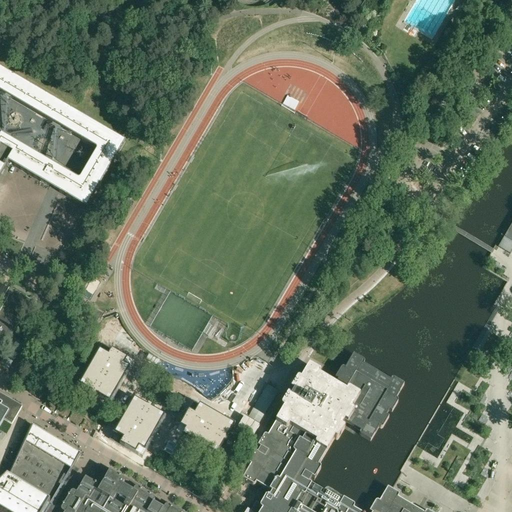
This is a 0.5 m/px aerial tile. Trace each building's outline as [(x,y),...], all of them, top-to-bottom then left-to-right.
[(41,182),(49,186),(51,188),(59,192),(86,208),(125,142),(90,121),(84,118),(80,115),(0,68),(0,177),(8,163),(41,182)] [(422,123),(428,128),(431,129),(450,102),(448,101),(441,96),(438,94),(419,121),(422,123)] [(511,251),(511,241),(504,237),(498,247),(510,254),(511,251)] [(0,431),(6,435),(22,408),(0,395),(0,357),(32,302),(10,289),(0,305),(0,431)] [(100,317),(91,312),(87,319),(96,324),(100,317)] [(490,334),(480,351),(490,357),(500,340),(490,334)] [(100,351),(80,386),(92,393),(91,396),(96,399),(97,396),(110,404),(130,369),(121,364),(124,359),(110,351),(107,355),(100,351)] [(419,511),(398,500),(399,498),(399,497),(399,496),(392,492),(388,490),(381,503),(379,502),(378,502),(377,502),(371,511),(357,511),(355,510),(355,508),(356,507),(355,506),(329,491),(328,491),(327,491),(326,493),(310,484),(313,478),(316,480),(322,469),(322,468),(322,467),(320,466),(336,439),(338,440),(339,440),(340,440),(346,429),(343,427),(346,422),(362,432),(362,433),(361,434),(361,435),(362,435),(372,441),(381,427),(382,428),(383,428),(384,428),(384,427),(390,417),(388,416),(390,411),(393,412),(399,402),(399,401),(399,400),(397,399),(405,385),(394,379),(394,378),(393,378),(393,379),(392,379),(391,381),(364,365),(365,363),(365,362),(365,361),(354,355),(346,369),(344,367),(343,367),(343,368),(342,368),(336,379),(339,380),(336,385),(320,376),(321,374),(321,373),(321,372),(311,367),(301,382),(299,381),(298,381),(297,381),(297,382),(291,392),(294,394),(291,399),(288,397),(281,408),(281,409),(282,410),(284,411),(268,438),(266,437),(265,437),(264,437),(260,444),(258,448),(261,449),(258,455),(255,453),(249,463),(249,464),(249,465),(251,466),(243,480),(252,486),(253,486),(254,486),(255,484),(271,494),(268,499),(266,497),(260,507),(256,504),(251,511),(248,511),(247,511),(419,511)] [(266,386),(247,417),(257,424),(277,392),(266,386)] [(134,401),(111,441),(132,453),(135,448),(144,453),(164,418),(151,411),(153,409),(148,406),(146,408),(134,401)] [(187,428),(182,437),(217,457),(224,444),(227,446),(229,440),(227,439),(234,427),(199,407),(195,414),(190,411),(182,425),(187,428)] [(46,511),(81,455),(37,428),(32,426),(6,481),(0,490),(0,511),(46,511)] [(172,511),(167,509),(166,508),(164,509),(163,510),(162,511),(152,506),(153,504),(154,503),(153,501),(153,500),(152,500),(137,491),(136,490),(135,491),(134,491),(133,492),(132,493),(122,488),(123,486),(124,485),(124,484),(123,483),(120,481),(122,478),(109,471),(101,486),(102,486),(100,489),(85,480),(76,496),(74,494),(73,494),(72,494),(72,495),(71,496),(62,511),(61,511),(172,511)]
